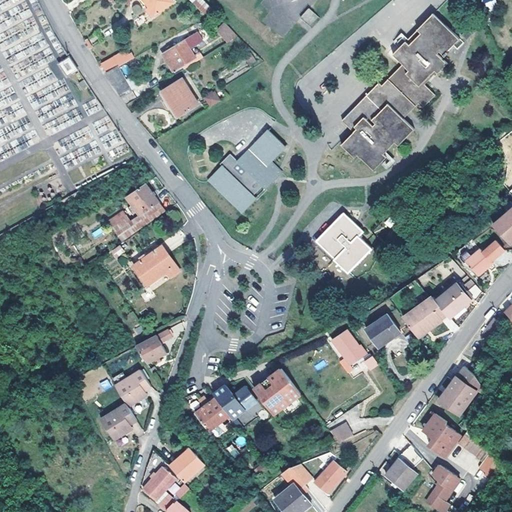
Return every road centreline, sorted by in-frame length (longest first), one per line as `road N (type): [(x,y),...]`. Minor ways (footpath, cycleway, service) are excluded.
road 1 (residential): [(511,273),(332,511)]
road 2 (residential): [(50,0),(97,80),(221,240)]
road 3 (residential): [(131,490),(221,240)]
